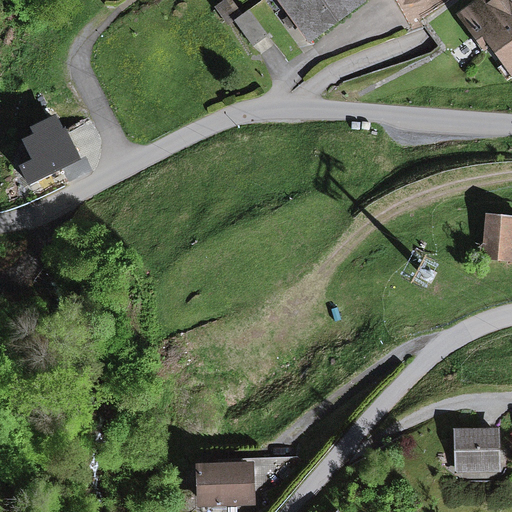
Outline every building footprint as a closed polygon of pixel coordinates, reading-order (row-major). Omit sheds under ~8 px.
[(316,0),(275,0),(306,44),(334,25),(316,0)] [(357,0),(316,0),(334,25),(361,5),(357,0)] [(511,0),(488,0),(463,20),(511,82),(511,0)] [(258,8),(241,16),(252,43),(269,36),(258,8)] [(62,125),(55,113),(28,127),(32,135),(20,142),(31,162),(17,169),(28,189),(82,160),(63,124),(62,125)] [(511,221),(484,218),(479,264),(511,267),(511,221)] [(503,431),(453,433),(454,477),(504,476),(503,431)] [(255,466),(197,468),(199,511),(257,509),(255,466)]
